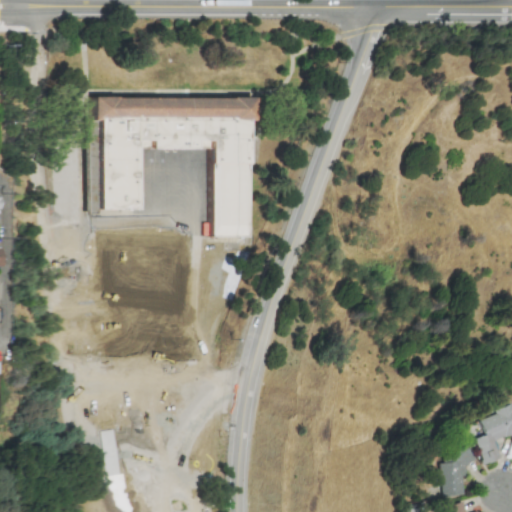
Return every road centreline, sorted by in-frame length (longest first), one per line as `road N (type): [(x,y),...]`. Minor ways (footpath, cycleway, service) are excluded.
road 1 (secondary): [(374,10),(374,29),(267,323),(251,387),(238,511)]
road 2 (secondary): [(374,10),(0,7)]
road 3 (residential): [(2,187),(1,343)]
